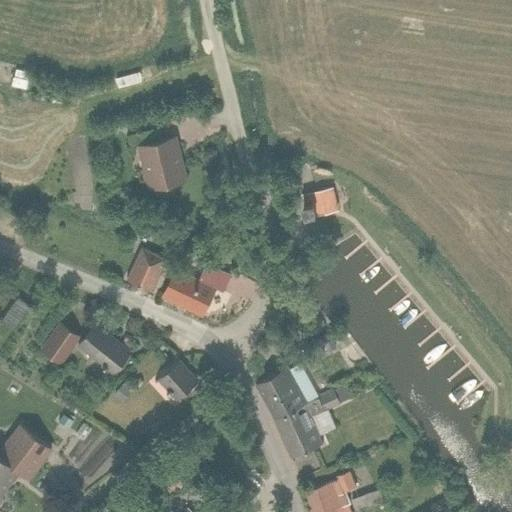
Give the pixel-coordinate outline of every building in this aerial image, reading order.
[(154,120),(111,136),(125,177),(169,161),(154,120)] [(298,174),(304,198),(330,192),(324,167),(298,174)] [(121,228),(106,265),(138,278),(153,241),(121,228)] [(156,253),(144,280),(185,299),(198,273),(156,253)] [(0,283),(0,310),(13,293),(0,283)] [(61,323),(56,331),(86,358),(108,332),(78,306),(61,323)] [(61,323),(36,307),(18,335),(43,352),(56,331),(61,323)] [(159,340),(135,364),(156,385),(180,361),(159,340)] [(233,371),(276,448),(311,429),(288,389),(302,381),(282,344),(233,371)] [(34,429),(0,404),(0,455),(10,463),(34,429)] [(319,461),(326,479),(353,468),(345,450),(319,461)] [(296,511),(341,511),(326,479),(319,461),(281,478),(296,511)] [(165,492),(148,511),(182,511),(185,508),(165,492)]
